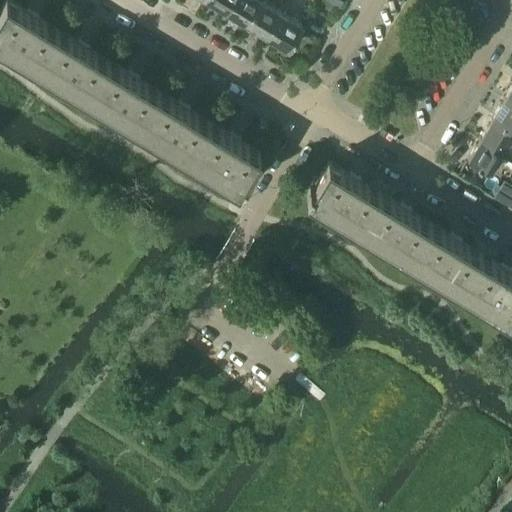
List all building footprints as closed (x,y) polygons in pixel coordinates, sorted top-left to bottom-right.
[(36,65),(57,29),(38,17),(9,0),(3,0),(0,6),(0,42),(11,49),(36,65)] [(209,0),(225,9),(230,0),(209,0)] [(230,0),(225,9),(245,21),(257,0),(230,0)] [(257,0),(245,21),(266,34),(281,10),(264,0),(257,0)] [(281,10),(266,34),(287,47),(302,22),(281,10)] [(88,96),(108,59),(57,29),(36,65),(88,96)] [(137,125),(157,89),(133,75),(108,59),(88,96),(137,125)] [(187,156),(208,120),(182,105),(157,89),(137,125),(161,140),(187,156)] [(511,98),(504,94),(492,115),(511,127),(511,98)] [(511,127),(492,115),(479,135),(503,150),(511,135),(511,127)] [(243,177),(259,151),(233,135),(208,120),(187,156),(237,186),(239,183),(242,185),(246,179),(243,177)] [(491,171),(503,150),(479,135),(467,156),(491,171)] [(359,228),(380,191),(328,159),(312,185),(308,184),(305,190),(308,191),(306,195),(359,228)] [(408,258),(430,221),(380,191),(359,228),(408,258)] [(460,289),(481,253),(464,242),(430,221),(408,258),(434,273),(460,289)] [(508,319),(511,313),(511,271),(498,263),(481,253),(460,289),(508,319)] [(511,358),(511,336),(510,336),(500,354),(511,361),(511,358)]
